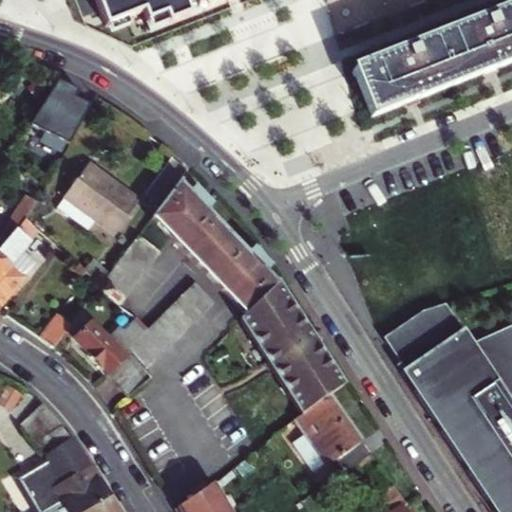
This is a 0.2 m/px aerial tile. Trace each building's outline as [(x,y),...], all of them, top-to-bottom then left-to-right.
[(102,0),(112,23),(149,9),(156,28),(227,0),(102,0)] [(497,65),(500,64),(511,59),(511,8),(470,25),(455,31),(392,55),(376,61),(370,64),(359,68),(375,112),(409,99),(413,98),(417,96),(421,95),(488,69),(492,67),(497,65)] [(76,88),(58,80),(29,124),(70,143),(92,106),(77,99),(81,91),(76,88)] [(175,155),(149,191),(163,202),(185,173),(190,166),(175,155)] [(92,160),(68,195),(75,200),(99,165),(92,160)] [(99,165),(75,200),(99,218),(118,231),(144,196),(126,183),(99,165)] [(185,173),(163,202),(157,210),(196,257),(231,227),(213,205),(217,199),(210,191),(200,181),(195,184),(185,173)] [(450,215),(437,180),(353,214),(356,223),(360,230),(347,235),(368,289),(475,246),(462,210),(450,215)] [(0,221),(0,247),(14,231),(26,217),(30,211),(35,202),(23,193),(0,221)] [(75,200),(68,195),(60,207),(91,230),(99,218),(75,200)] [(37,227),(26,217),(14,231),(0,247),(0,301),(32,264),(17,250),(37,227)] [(196,257),(224,290),(262,254),(254,245),(250,250),(231,227),(196,257)] [(110,272),(109,273),(101,284),(123,303),(132,292),(141,280),(149,269),(156,259),(164,249),(163,247),(141,231),(132,242),(125,252),(117,262),(110,272)] [(224,290),(241,311),(277,283),(267,269),(271,265),(262,254),(224,290)] [(94,258),(85,269),(101,284),(109,273),(110,272),(94,258)] [(184,289),(175,298),(165,307),(154,318),(147,325),(143,328),(142,329),(135,337),(122,348),(141,368),(153,357),(162,348),(172,338),(183,328),(193,318),(203,310),(214,299),(195,278),(184,289)] [(342,385),(333,371),(324,357),(317,347),(319,345),(321,342),(322,340),(323,337),(319,332),(314,324),(308,322),(304,324),(278,282),(277,283),(241,311),(237,315),(284,390),(300,416),(330,394),(342,385)] [(511,511),(511,389),(487,350),(485,352),(452,298),(429,304),(388,329),(409,362),(405,364),(442,421),(500,511),(511,511)] [(124,357),(119,352),(122,348),(135,337),(142,329),(132,319),(125,326),(121,322),(107,337),(81,310),(68,328),(66,330),(88,353),(107,373),(124,357)] [(68,328),(55,318),(37,341),(49,352),(66,330),(68,328)] [(124,357),(107,373),(127,397),(150,378),(141,368),(122,348),(119,352),(124,357)] [(330,394),(300,416),(294,420),(302,431),(287,443),(311,476),(337,459),(349,450),(353,457),(368,446),(351,423),(330,394)] [(34,406),(13,428),(25,434),(46,414),(34,406)] [(46,414),(25,434),(38,442),(58,425),(46,414)] [(58,425),(38,442),(46,454),(71,436),(58,425)] [(48,457),(54,466),(79,448),(71,436),(46,454),(48,457)] [(408,500),(368,446),(353,457),(358,463),(392,511),(409,511),(404,503),(408,500)] [(81,511),(108,497),(92,469),(79,448),(54,466),(48,457),(15,475),(39,511),(81,511)] [(353,457),(349,450),(337,459),(346,471),(358,463),(353,457)] [(212,481),(173,506),(177,511),(176,511),(230,511),(229,510),(238,505),(229,491),(221,496),(212,481)] [(117,511),(115,509),(108,497),(81,511),(117,511)]
